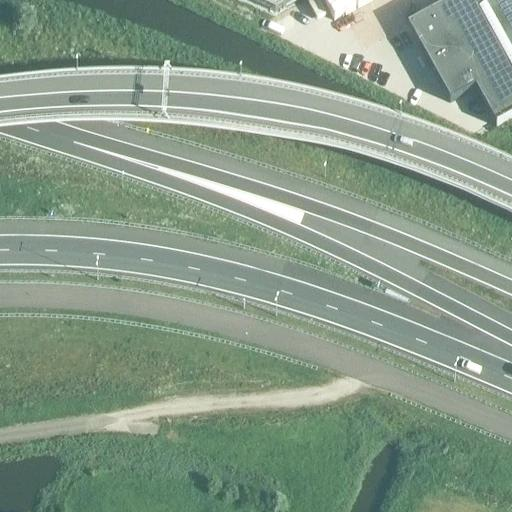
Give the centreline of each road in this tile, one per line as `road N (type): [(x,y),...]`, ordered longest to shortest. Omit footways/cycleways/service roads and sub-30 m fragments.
road 1 (motorway): [(511,339),(337,248),(0,121)]
road 2 (motorway): [(511,287),(313,206),(0,116)]
road 3 (motorway): [(0,295),(106,299),(223,321),(511,429)]
road 4 (motorway): [(511,380),(272,289),(115,257),(0,252)]
road 5 (motorway): [(511,203),(391,157),(287,130),(131,112),(0,116)]
